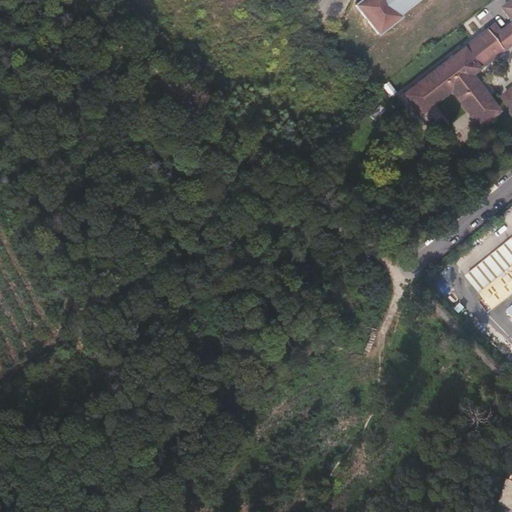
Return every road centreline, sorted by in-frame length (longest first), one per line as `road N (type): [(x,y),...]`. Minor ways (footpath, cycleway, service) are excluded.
road 1 (track): [(260,511),(349,453),(377,398),(399,293)]
road 2 (track): [(511,393),(399,293)]
